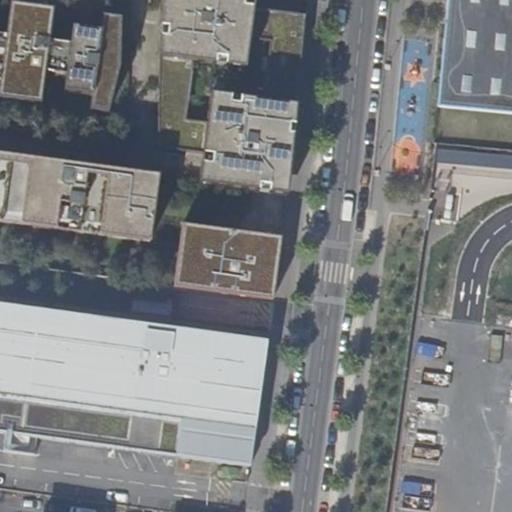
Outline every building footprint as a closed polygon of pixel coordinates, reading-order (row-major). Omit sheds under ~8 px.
[(256,0),(162,0),(159,152),(205,158),(200,188),(248,195),(290,202),(305,19),(255,12),(256,0)] [(511,0),(450,0),(450,2),(440,108),(511,115),(511,0)] [(53,18),(10,13),(3,70),(0,93),(0,98),(42,104),(46,76),(53,18)] [(102,32),(72,30),(67,79),(65,92),(93,96),(91,111),(109,113),(121,69),(120,21),(103,19),(102,32)] [(156,181),(0,158),(0,223),(147,243),(156,181)] [(243,236),(182,228),(180,246),(175,289),(274,303),(283,242),(243,236)] [(265,342),(0,306),(0,435),(248,469),(265,342)] [(511,339),(511,330),(491,329),(490,355),(497,355),(498,338),(511,339)]
